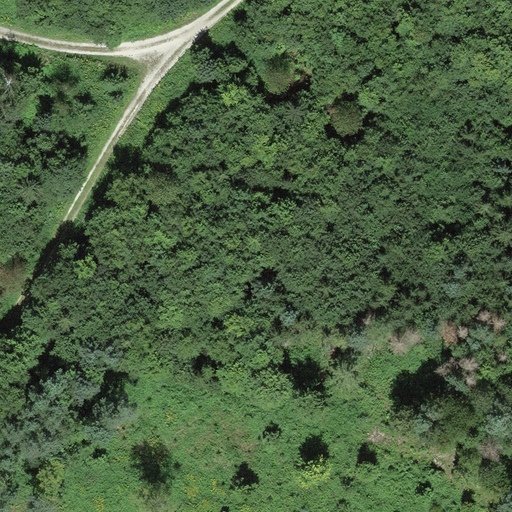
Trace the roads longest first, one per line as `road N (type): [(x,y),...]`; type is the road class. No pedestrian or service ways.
road 1 (track): [(228,0),(158,59),(0,322)]
road 2 (track): [(0,32),(158,59)]
